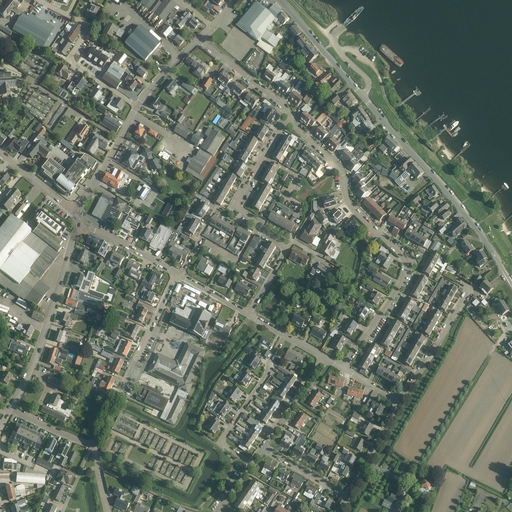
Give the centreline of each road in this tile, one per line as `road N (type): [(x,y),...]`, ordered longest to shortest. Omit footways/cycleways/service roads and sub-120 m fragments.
road 1 (residential): [(343,368),(394,295),(402,257),(350,205),(340,171),(291,121)]
road 2 (tertiary): [(511,284),(459,207),(362,96)]
road 3 (residential): [(249,314),(285,252),(236,204),(291,121)]
road 4 (residential): [(9,410),(29,379),(80,226)]
road 5 (residential): [(176,273),(93,445)]
road 6 (residential): [(137,106),(71,60),(87,27),(35,0)]
road 7 (unclassified): [(420,468),(511,327)]
road 8 (residential): [(251,464),(220,441),(285,334)]
road 9 (residential): [(400,401),(469,288),(457,278)]
road 10 (tertiary): [(362,96),(279,0)]
road 11 (residential): [(291,121),(282,104),(199,38)]
road 12 (residential): [(74,212),(137,106)]
